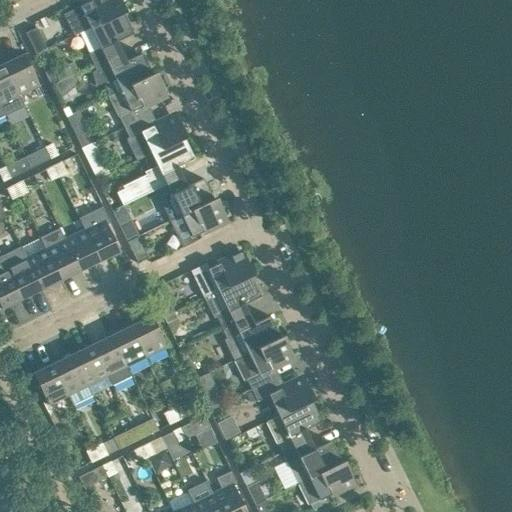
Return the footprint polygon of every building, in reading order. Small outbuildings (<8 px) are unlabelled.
[(126,11),(120,0),(91,0),(65,13),(75,34),(78,33),(122,12),(122,13),(126,11)] [(132,33),(122,13),(122,12),(78,33),(93,64),(114,54),(110,44),(132,33)] [(35,27),(25,32),(35,53),(46,48),(35,27)] [(119,64),(114,54),(93,64),(96,70),(92,73),(95,85),(115,80),(120,90),(152,74),(142,53),(119,64)] [(23,54),(3,63),(18,95),(19,95),(39,85),(23,54)] [(18,95),(3,63),(0,64),(0,106),(5,116),(24,107),(19,95),(18,95)] [(53,68),(44,72),(51,85),(59,81),(53,68)] [(148,107),(168,98),(155,72),(152,74),(120,90),(108,96),(123,127),(145,117),(151,114),(148,107)] [(77,85),(75,75),(55,85),(61,95),(66,94),(67,96),(77,85)] [(187,136),(174,110),(148,123),(145,117),(123,127),(129,138),(126,140),(135,160),(150,153),(183,137),(183,138),(187,136)] [(193,158),(183,138),(183,137),(150,153),(160,173),(148,179),(154,190),(175,179),(170,169),(193,158)] [(51,143),(43,147),(49,159),(57,155),(51,143)] [(89,144),(81,148),(86,159),(95,155),(89,144)] [(43,147),(24,156),(30,168),(49,159),(43,147)] [(24,156),(5,166),(10,178),(30,168),(24,156)] [(66,173),(61,162),(60,161),(52,165),(58,177),(66,173)] [(58,177),(52,165),(44,169),(50,181),(58,177)] [(10,178),(5,166),(0,168),(0,176),(2,181),(10,178)] [(175,179),(154,190),(169,221),(181,215),(213,200),(213,199),(203,178),(180,189),(175,179)] [(27,192),(22,181),(22,180),(14,184),(19,196),(27,192)] [(19,196),(14,184),(6,188),(11,200),(19,196)] [(203,235),(229,223),(216,197),(213,199),(213,200),(181,215),(191,237),(202,232),(203,235)] [(119,251),(106,224),(109,222),(102,207),(78,218),(83,229),(99,261),(119,251)] [(79,270),(64,239),(59,227),(39,237),(45,248),(60,280),(79,270)] [(99,261),(83,229),(64,239),(79,270),(99,261)] [(137,236),(127,242),(137,263),(148,258),(137,236)] [(40,289),(25,257),(20,246),(0,256),(21,298),(40,289)] [(60,280),(45,248),(25,257),(40,289),(60,280)] [(204,263),(190,270),(203,297),(250,274),(250,275),(253,274),(241,248),(215,260),(217,264),(207,269),(204,263)] [(21,298),(0,256),(0,255),(0,306),(1,308),(21,298)] [(260,296),(250,275),(250,274),(203,297),(213,317),(215,316),(221,327),(242,317),(237,307),(260,296)] [(163,290),(153,295),(163,317),(174,311),(163,290)] [(280,337),(280,336),(270,316),(253,324),(248,314),(242,317),(221,327),(226,338),(223,340),(233,360),(280,337)] [(151,315),(130,325),(146,357),(166,347),(151,315)] [(146,357),(130,325),(111,335),(126,366),(127,366),(146,357)] [(126,366),(111,335),(91,344),(107,376),(112,385),(131,376),(127,366),(126,366)] [(269,373),(295,360),(283,335),(280,336),(280,337),(233,360),(242,380),(246,379),(251,390),(272,379),(269,373)] [(107,376),(91,344),(72,354),(87,385),(107,376)] [(92,395),(87,385),(72,354),(53,363),(68,395),(73,404),(92,395)] [(68,395),(53,363),(32,373),(48,405),(68,395)] [(314,399),(302,373),(275,386),(272,379),(251,390),(252,391),(256,399),(257,401),(268,395),(278,415),(310,400),(311,400),(314,399)] [(252,391),(246,394),(250,402),(256,399),(252,391)] [(321,421),(311,400),(310,400),(278,415),(266,421),(282,452),(303,442),(298,432),(321,421)] [(179,405),(171,409),(177,420),(185,417),(179,405)] [(177,420),(171,409),(163,413),(169,424),(177,420)] [(204,415),(180,427),(185,439),(209,427),(204,415)] [(152,418),(140,424),(132,428),(138,439),(157,430),(152,418)] [(185,439),(180,427),(172,431),(177,442),(185,439)] [(138,439),(132,428),(113,437),(118,449),(138,439)] [(308,452),(303,442),(282,452),(297,484),(341,462),(340,461),(330,441),(308,452)] [(154,454),(149,442),(141,446),(146,457),(154,454)] [(101,443),(93,447),(99,458),(107,454),(101,443)] [(146,457),(141,446),(133,450),(138,461),(146,457)] [(99,458),(93,447),(85,451),(91,462),(99,458)] [(341,462),(297,484),(307,505),(310,504),(312,509),(329,501),(326,496),(329,494),(331,498),(356,485),(344,460),(340,461),(341,462)] [(116,472),(110,461),(102,465),(108,476),(116,472)] [(108,476),(102,465),(79,476),(85,487),(108,476)] [(246,511),(233,484),(236,482),(231,471),(215,478),(221,489),(212,493),(221,511),(246,511)] [(256,481),(245,486),(254,504),(265,499),(256,481)] [(221,511),(212,493),(192,502),(197,511),(221,511)] [(271,511),(265,499),(254,504),(257,511),(271,511)] [(197,511),(192,502),(173,511),(172,511),(197,511)]
